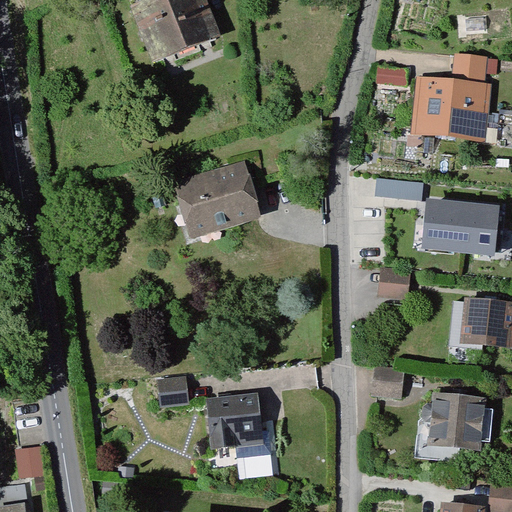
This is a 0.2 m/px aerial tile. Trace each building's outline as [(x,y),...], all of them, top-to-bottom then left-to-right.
[(215,45),(199,0),(154,0),(127,9),(148,68),(215,45)] [(484,62),(445,58),(442,86),(413,83),(407,140),(480,147),(486,92),(481,91),(484,62)] [(378,66),(376,82),(408,86),(409,69),(378,66)] [(241,169),(168,188),(183,243),(255,224),(241,169)] [(376,178),(375,197),(422,201),(424,183),(376,178)] [(505,216),(412,205),(407,254),(500,263),(505,216)] [(408,279),(377,276),(374,302),(405,305),(408,279)] [(511,312),(462,305),(456,350),(505,357),(511,312)] [(396,408),(399,377),(370,374),(367,405),(396,408)] [(183,384),(152,386),(155,415),(185,412),(183,384)] [(483,408),(433,399),(424,452),(474,460),(483,408)] [(255,402),(200,406),(204,458),(259,454),(255,402)] [(46,475),(42,446),(15,450),(20,479),(46,475)] [(493,510),(511,511),(511,482),(495,482),(493,510)] [(492,511),(493,506),(450,502),(448,511),(492,511)]
